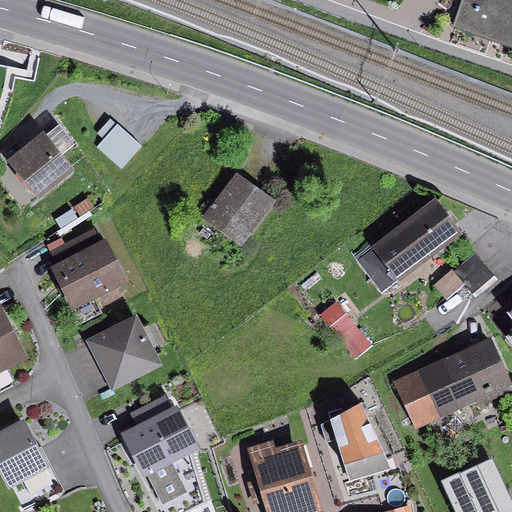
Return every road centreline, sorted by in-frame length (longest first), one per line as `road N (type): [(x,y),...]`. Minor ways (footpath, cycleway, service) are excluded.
road 1 (primary): [(511,192),(225,78),(0,8)]
road 2 (track): [(225,78),(181,107),(90,91),(57,95),(15,136)]
road 3 (residential): [(116,511),(59,378)]
